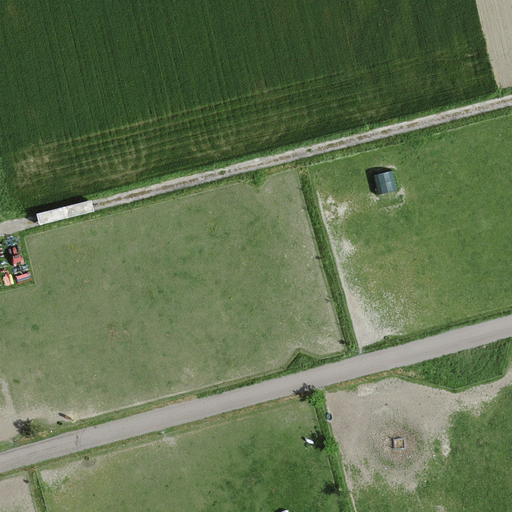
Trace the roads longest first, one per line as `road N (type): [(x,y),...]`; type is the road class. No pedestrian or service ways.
road 1 (track): [(0,463),(511,325)]
road 2 (track): [(511,99),(0,229)]
